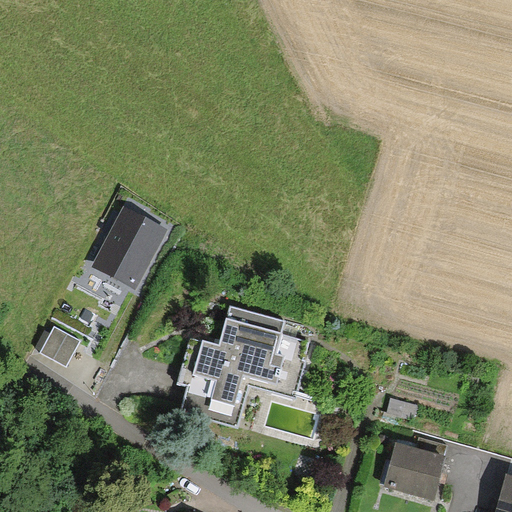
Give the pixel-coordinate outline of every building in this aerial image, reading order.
[(168,232),(126,210),(94,271),(136,293),(158,250),(168,232)] [(246,384),(296,396),(309,344),(282,337),(286,323),(228,308),(219,343),(218,346),(189,339),(177,388),(188,391),(183,410),(236,423),(246,384)] [(80,342),(54,327),(40,352),(67,367),(80,342)] [(381,487),(430,499),(436,475),(441,456),(392,444),(381,487)] [(511,511),(511,478),(502,476),(493,511),(511,511)]
